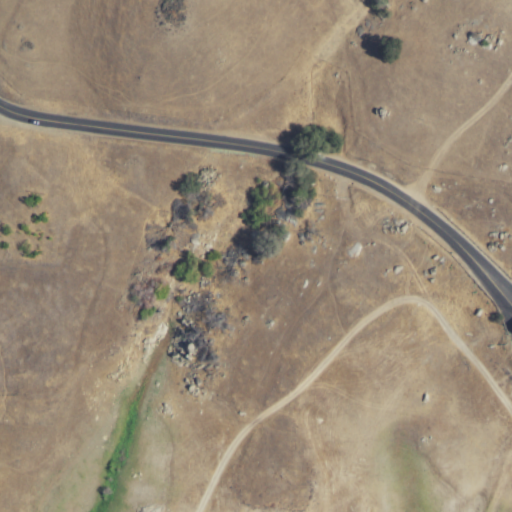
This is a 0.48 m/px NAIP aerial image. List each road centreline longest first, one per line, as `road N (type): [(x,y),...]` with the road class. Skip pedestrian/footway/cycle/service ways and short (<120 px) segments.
road 1 (residential): [(0,107),(321,163),(408,203),(467,252)]
road 2 (track): [(511,412),(435,312),(403,296),(350,331),(252,421),(223,457),(197,511)]
road 3 (track): [(408,203),(438,151),(511,64)]
